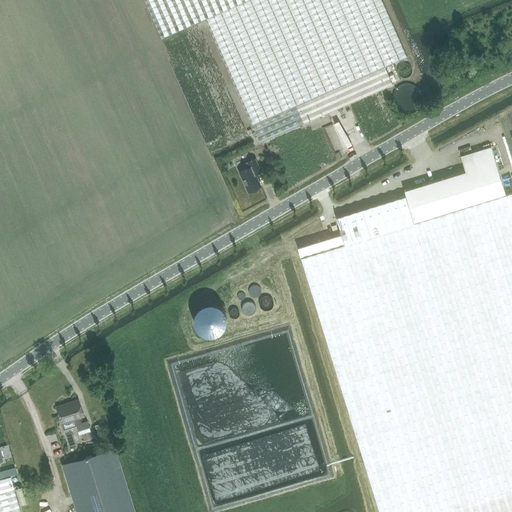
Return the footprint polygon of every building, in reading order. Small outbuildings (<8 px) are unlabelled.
[(147,0),(164,37),(207,18),(261,142),(304,123),(394,84),(387,68),(408,58),(382,0),(147,0)] [(421,97),(421,96),(420,94),(419,91),(417,88),(416,86),(412,84),(409,83),(406,83),(402,84),(399,86),(397,88),(395,92),(394,94),(394,97),(394,99),(395,102),(396,104),(398,106),(401,108),(403,109),(405,109),(408,110),(410,109),(412,109),(416,106),(418,104),(419,102),(420,100),(421,97)] [(344,246),(302,260),(380,511),(511,511),(511,194),(506,196),(491,147),(460,156),(465,172),(404,191),(405,196),(335,218),(344,246)] [(256,175),(262,172),(256,159),(246,163),(248,169),(241,173),(250,192),(261,187),(256,175)] [(81,418),(85,417),(79,401),(58,408),(63,424),(75,420),(79,432),(90,428),(88,422),(82,424),(81,418)] [(63,465),(77,511),(135,511),(116,449),(63,465)] [(15,467),(0,471),(0,478),(17,473),(15,467)] [(0,511),(21,511),(11,477),(0,479),(0,511)]
